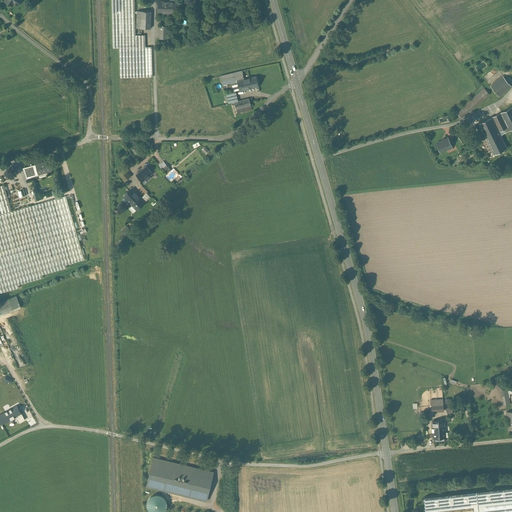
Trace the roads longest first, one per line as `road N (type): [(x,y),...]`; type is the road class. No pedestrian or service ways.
road 1 (unclassified): [(0,447),(36,428),(62,426),(240,464),(308,465),(386,452)]
road 2 (secondary): [(295,79),(362,311),(386,452)]
road 3 (unclassified): [(0,16),(83,80),(91,104),(88,139),(0,164)]
road 4 (unclassified): [(295,79),(223,137),(116,137)]
road 5 (unclassified): [(386,452),(511,439)]
